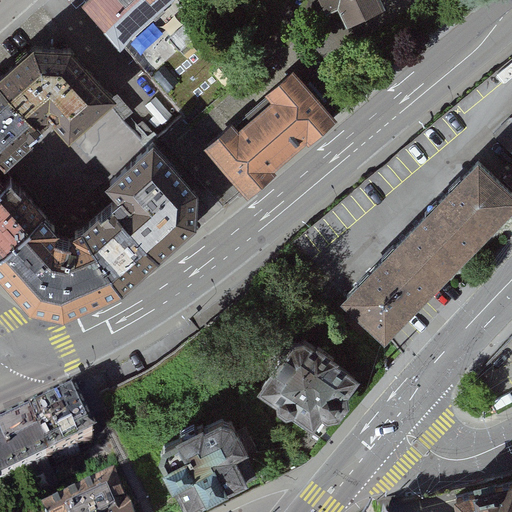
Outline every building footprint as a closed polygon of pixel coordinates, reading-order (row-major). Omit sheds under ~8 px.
[(81,0),(124,45),(172,0),(81,0)] [(323,0),(326,3),(331,0),(340,0),(350,18),(383,0),(323,0)] [(343,15),(330,20),(338,39),(351,34),(343,15)] [(38,34),(0,62),(0,77),(41,124),(52,112),(70,134),(120,95),(68,37),(38,34)] [(333,112),(287,62),(261,85),(268,92),(238,120),(228,110),(199,137),(246,189),(274,163),(268,157),(302,126),(310,134),(333,112)] [(0,77),(0,144),(5,149),(41,124),(0,77)] [(115,184),(104,193),(149,250),(196,216),(202,182),(153,126),(101,172),(115,184)] [(388,223),(437,270),(500,206),(451,158),(388,223)] [(1,174),(0,174),(0,244),(35,218),(1,174)] [(104,193),(69,220),(114,278),(149,250),(104,193)] [(35,218),(0,244),(0,267),(28,298),(61,305),(114,278),(69,220),(51,234),(35,218)] [(388,223),(317,296),(366,344),(437,270),(388,223)] [(359,375),(296,327),(256,379),(319,427),(359,375)] [(74,391),(0,425),(0,482),(96,439),(74,391)] [(160,440),(157,452),(188,511),(261,474),(242,439),(225,406),(160,440)] [(130,511),(117,484),(57,511),(130,511)] [(452,511),(511,511),(511,491),(451,506),(452,511)]
